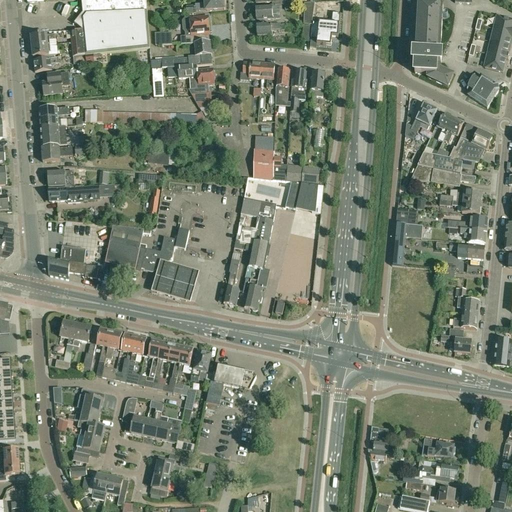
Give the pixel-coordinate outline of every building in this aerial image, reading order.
[(147,12),(146,0),(81,0),(84,30),(83,32),(84,44),(86,56),(93,55),(93,56),(150,50),(147,12)] [(204,0),(205,5),(195,5),(195,8),(186,8),(186,15),(195,15),(194,13),(206,12),(206,11),(224,10),(223,4),(225,4),(224,0),(204,0)] [(440,55),(443,4),(440,4),(440,0),(419,0),(416,53),(414,53),(414,63),(415,63),(415,75),(428,75),(427,79),(448,88),(453,76),(440,70),(440,65),(441,65),(441,55),(440,55)] [(280,19),(280,11),(279,8),(282,8),(282,5),(272,6),(265,6),(265,8),(256,9),(257,21),(280,19)] [(312,23),(315,5),(305,5),(304,25),(312,26),(312,23)] [(312,23),(311,40),(317,40),(317,45),(331,47),(332,37),(338,38),(340,15),(332,14),(331,25),(312,23)] [(198,36),(210,35),(208,17),(184,20),(182,22),(183,31),(185,33),(186,37),(181,38),(182,45),(195,44),(199,44),(198,36)] [(511,34),(511,20),(497,17),(493,30),(511,34)] [(271,32),(282,32),(285,31),(284,25),(281,25),(281,24),(257,26),(258,37),(272,36),(271,32)] [(304,26),(302,41),(310,42),(312,27),(304,26)] [(511,48),(511,42),(511,34),(493,30),(490,43),(511,48)] [(72,45),(84,44),(83,32),(71,33),(72,45)] [(155,34),(156,46),(172,45),(171,33),(155,34)] [(31,38),(32,48),(50,46),(56,46),(55,35),(31,38)] [(188,57),(189,59),(178,60),(178,58),(156,59),(156,69),(178,68),(189,67),(197,67),(213,65),(213,64),(211,43),(199,44),(195,44),(196,56),(188,57)] [(508,61),(509,56),(511,48),(490,43),(487,55),(508,61)] [(73,58),(86,56),(84,44),(72,45),(73,58)] [(32,48),(33,58),(49,57),(49,54),(51,54),(50,46),(32,48)] [(94,63),(93,56),(93,55),(86,56),(73,58),(74,66),(86,64),(94,63)] [(484,68),(485,69),(485,70),(503,74),(506,61),(508,61),(487,55),(484,68)] [(34,62),(35,73),(52,71),(51,65),(59,64),(59,59),(34,62)] [(261,81),(262,65),(244,63),(243,74),(242,74),(241,81),(249,82),(249,80),(261,81)] [(273,90),(275,66),(262,65),(261,81),(269,81),(268,90),(273,90)] [(198,79),(198,71),(197,67),(189,67),(178,68),(168,69),(168,78),(179,77),(179,80),(190,79),(191,87),(196,86),(195,79),(198,79)] [(196,86),(196,90),(189,91),(192,96),(208,95),(208,86),(214,85),(214,81),(216,79),(215,75),(213,74),(213,70),(198,71),(198,79),(195,79),(196,86)] [(275,103),(288,104),(289,89),(288,88),(290,73),(287,72),(287,71),(283,71),(282,72),(278,71),(278,74),(277,74),(276,81),(277,81),(277,87),(276,87),(275,103)] [(305,82),(306,74),(296,73),(295,83),(293,83),(291,111),(297,112),(299,99),(306,100),(307,82),(305,82)] [(45,97),(63,95),(62,87),(70,87),(69,74),(48,76),(49,84),(43,84),(45,97)] [(310,90),(309,103),(316,104),(316,98),(323,99),(323,93),(324,93),(325,76),(312,75),(311,84),(309,83),(308,90),(310,90)] [(487,110),(493,101),(499,92),(498,87),(481,76),(478,81),(474,79),(475,77),(474,78),(472,79),(471,81),(470,82),(470,84),(469,85),(468,88),(467,90),(467,92),(468,92),(468,90),(471,92),(468,96),(487,110)] [(162,85),(153,85),(154,94),(163,93),(162,85)] [(429,127),(430,128),(437,112),(436,112),(435,110),(432,108),(431,109),(425,107),(420,116),(419,115),(413,126),(407,124),(405,137),(413,141),(416,134),(417,134),(420,128),(427,131),(429,127)] [(66,120),(65,115),(69,115),(68,108),(39,111),(40,121),(57,119),(58,120),(61,120),(66,120)] [(197,126),(209,126),(201,113),(197,115),(197,126)] [(444,141),(454,120),(450,118),(451,117),(445,114),(445,116),(444,115),(437,128),(442,130),(437,140),(442,143),(443,141),(444,141)] [(61,125),(61,120),(58,120),(57,119),(40,121),(41,130),(58,128),(58,125),(61,125)] [(454,120),(444,141),(448,143),(452,135),(457,137),(463,125),(462,124),(463,123),(458,120),(457,122),(454,120)] [(473,146),(483,151),(487,152),(493,139),(479,133),(480,131),(468,125),(461,140),(467,143),(471,135),(477,138),(473,145),(473,146)] [(68,136),(66,136),(66,127),(58,128),(41,130),(42,148),(67,146),(67,140),(68,140),(68,136)] [(322,147),(324,132),(316,131),(314,146),(322,147)] [(256,139),(254,179),(274,182),(275,158),(275,140),(256,139)] [(473,145),(467,143),(461,140),(456,150),(455,149),(450,159),(463,162),(477,164),(483,151),(473,146),(473,145)] [(42,150),(43,164),(61,163),(60,158),(73,157),(73,148),(42,150)] [(85,148),(75,148),(75,157),(85,156),(85,148)] [(440,150),(439,151),(438,153),(437,156),(449,159),(450,156),(451,155),(440,150)] [(175,157),(149,154),(147,165),(174,168),(175,157)] [(435,156),(430,155),(423,154),(418,167),(461,176),(462,170),(476,172),(477,164),(463,162),(450,159),(435,156)] [(288,167),(282,166),(282,158),(275,158),(274,182),(287,183),(288,167)] [(476,178),(461,176),(418,167),(412,181),(460,189),(461,182),(475,185),(476,178)] [(303,168),(301,185),(318,187),(320,170),(303,168)] [(74,178),(73,178),(73,172),(49,174),(49,180),(47,182),(47,185),(49,186),(49,188),(66,187),(66,189),(74,188),(74,178)] [(162,178),(139,176),(138,185),(161,184),(162,178)] [(296,211),(301,188),(292,186),(286,209),(296,211)] [(114,187),(99,188),(99,199),(114,198),(114,187)] [(50,203),(66,203),(68,204),(80,203),(81,202),(81,200),(84,199),(84,201),(99,201),(99,188),(77,189),(65,189),(66,190),(50,191),(50,196),(48,196),(49,202),(50,202),(50,203)] [(160,192),(154,191),(150,214),(156,215),(160,192)] [(458,203),(482,205),(483,194),(459,192),(458,203)] [(458,203),(454,203),(441,201),(440,207),(453,208),(453,207),(463,208),(463,215),(481,216),(482,205),(458,203)] [(273,222),(276,207),(261,204),(258,219),(252,247),(251,253),(248,268),(264,271),(273,222)] [(396,225),(408,226),(409,212),(397,211),(396,225)] [(488,221),(478,220),(472,219),(471,225),(449,222),(449,229),(450,229),(458,230),(461,230),(486,233),(488,221)] [(406,226),(396,225),(394,245),(395,245),(404,246),(405,239),(406,226)] [(406,226),(405,239),(421,241),(422,227),(406,226)] [(177,241),(165,239),(162,253),(147,249),(146,252),(140,251),(145,231),(114,228),(110,244),(105,264),(141,272),(142,271),(152,273),(173,260),(177,241)] [(0,243),(0,259),(6,261),(13,252),(13,232),(7,230),(7,231),(5,230),(2,244),(0,243)] [(485,245),(486,233),(461,230),(461,235),(465,235),(464,239),(470,240),(469,244),(485,245)] [(179,231),(175,249),(180,250),(185,251),(189,233),(185,232),(179,231)] [(246,246),(236,244),(234,249),(245,252),(246,246)] [(459,246),(451,245),(451,246),(451,251),(451,252),(459,253),(458,259),(484,261),(485,248),(475,247),(459,246)] [(49,260),(50,278),(69,282),(69,274),(84,276),(84,284),(93,286),(97,252),(62,248),(61,262),(49,260)] [(154,278),(151,290),(190,300),(193,288),(198,269),(159,259),(154,278)] [(234,291),(237,278),(240,263),(232,261),(230,272),(231,272),(224,305),(229,306),(230,308),(233,308),(234,307),(236,308),(239,292),(234,291)] [(257,286),(258,282),(246,280),(243,295),(247,296),(245,309),(252,311),(253,312),(256,313),(258,312),(259,305),(260,304),(262,298),(261,297),(263,287),(257,286)] [(480,304),(470,303),(465,302),(466,291),(460,290),(459,298),(458,298),(457,309),(463,310),(462,315),(478,317),(480,304)] [(285,305),(278,303),(275,314),(282,315),(285,305)] [(10,321),(13,308),(0,305),(0,335),(9,335),(9,323),(8,323),(9,321),(10,321)] [(477,330),(478,317),(462,315),(462,321),(454,320),(454,328),(477,330)] [(73,348),(78,326),(64,323),(61,339),(69,340),(67,347),(73,348)] [(88,345),(92,329),(78,326),(73,348),(79,349),(80,343),(88,345)] [(464,332),(450,331),(450,338),(463,339),(464,332)] [(105,364),(112,334),(101,332),(98,348),(103,349),(97,377),(102,379),(104,368),(105,364)] [(119,352),(122,336),(112,334),(106,360),(112,361),(114,351),(119,352)] [(131,362),(136,339),(126,337),(122,353),(128,354),(127,361),(131,362)] [(143,357),(146,341),(136,339),(131,362),(129,372),(126,384),(131,385),(134,373),(133,373),(135,363),(136,363),(137,356),(143,357)] [(472,342),(456,341),(455,355),(471,356),(472,342)] [(495,354),(511,355),(511,350),(511,344),(511,342),(496,341),(495,354)] [(152,390),(162,345),(152,343),(149,359),(154,360),(150,379),(141,377),(138,386),(152,390)] [(90,376),(93,361),(96,346),(91,345),(84,374),(90,376)] [(168,363),(172,347),(162,345),(152,390),(163,392),(164,386),(159,385),(161,379),(160,377),(163,362),(168,363)] [(64,363),(70,364),(73,348),(67,347),(64,363)] [(178,373),(183,349),(174,347),(170,364),(175,365),(172,378),(171,380),(169,387),(164,386),(163,392),(173,394),(175,389),(178,373)] [(193,351),(192,351),(193,349),(187,348),(186,350),(183,349),(178,373),(183,374),(185,366),(190,368),(193,351)] [(193,370),(191,382),(199,383),(199,381),(205,382),(211,357),(209,357),(209,355),(205,354),(203,355),(199,354),(195,371),(193,370)] [(511,360),(511,355),(495,354),(494,367),(510,369),(511,361),(511,360)] [(64,363),(57,361),(56,368),(69,371),(71,364),(70,364),(64,363)] [(0,362),(0,372),(10,372),(10,369),(9,367),(9,362),(0,362)] [(114,381),(117,371),(104,368),(102,379),(114,381)] [(224,387),(250,392),(251,390),(250,390),(256,378),(253,376),(253,375),(219,368),(215,384),(211,383),(207,404),(220,407),(224,387)] [(121,383),(126,384),(129,372),(124,370),(121,383)] [(10,377),(10,372),(0,372),(0,382),(10,382),(10,378),(10,377)] [(0,382),(0,393),(11,392),(11,388),(11,387),(10,382),(0,382)] [(187,398),(189,391),(189,388),(183,387),(182,391),(175,389),(173,394),(187,398)] [(104,396),(95,394),(82,391),(78,409),(84,411),(100,414),(104,396)] [(189,391),(187,398),(185,410),(192,412),(197,392),(189,391)] [(0,403),(12,402),(12,398),(11,397),(11,392),(0,393),(0,403)] [(0,413),(12,412),(12,409),(12,407),(12,402),(0,403),(0,413)] [(155,414),(156,414),(154,423),(147,422),(144,437),(156,440),(159,425),(161,418),(163,411),(156,409),(155,414)] [(97,427),(97,426),(100,414),(84,411),(82,418),(76,416),(70,416),(69,420),(80,423),(81,423),(81,424),(89,425),(97,427)] [(186,411),(183,422),(187,423),(189,423),(191,418),(192,412),(186,411)] [(0,413),(0,423),(13,422),(13,418),(13,417),(12,412),(0,413)] [(135,415),(129,414),(125,413),(124,420),(128,421),(127,424),(133,425),(131,435),(144,437),(147,422),(134,419),(135,415)] [(169,420),(161,418),(159,425),(156,440),(169,443),(170,440),(176,441),(179,429),(167,426),(169,420)] [(0,433),(14,432),(14,429),(13,427),(13,422),(0,423),(0,433)] [(59,423),(57,431),(66,433),(68,425),(59,423)] [(86,437),(102,441),(105,428),(97,426),(97,427),(89,425),(81,424),(81,423),(80,423),(78,428),(82,429),(80,436),(86,437)] [(373,428),(371,443),(374,443),(378,443),(379,430),(373,428)] [(14,437),(14,432),(0,433),(0,443),(14,443),(15,443),(14,438),(14,437)] [(102,441),(86,437),(80,436),(76,454),(75,454),(74,461),(88,465),(90,457),(89,457),(90,452),(99,454),(102,441)] [(455,449),(454,449),(454,448),(441,446),(441,444),(425,441),(425,446),(427,451),(426,458),(436,459),(436,460),(444,461),(444,459),(452,460),(453,455),(454,455),(455,449)] [(374,443),(373,453),(387,455),(388,445),(378,443),(374,443)] [(3,464),(18,463),(17,451),(2,452),(3,464)] [(386,464),(387,455),(373,453),(372,462),(386,464)] [(182,458),(180,466),(192,469),(194,461),(182,458)] [(175,462),(169,460),(167,466),(158,464),(157,470),(155,477),(171,480),(172,476),(178,478),(180,469),(174,468),(175,462)] [(0,482),(4,482),(4,477),(19,476),(18,463),(3,464),(3,470),(0,470),(0,482)] [(459,469),(459,468),(443,466),(442,471),(424,468),(423,478),(449,482),(450,480),(457,481),(458,476),(459,474),(460,471),(459,469)] [(70,470),(71,477),(86,476),(86,468),(70,470)] [(107,495),(110,479),(98,476),(96,486),(90,484),(88,495),(93,496),(93,500),(105,502),(107,495)] [(167,499),(171,480),(155,477),(153,490),(162,492),(160,498),(167,499)] [(407,483),(410,484),(422,485),(423,479),(405,477),(404,483),(407,483)] [(124,504),(126,499),(127,493),(121,491),(123,482),(110,479),(107,495),(120,498),(118,506),(124,507),(124,504)] [(454,505),(455,492),(441,490),(441,495),(437,495),(436,502),(440,503),(454,505)] [(258,497),(247,500),(247,507),(248,507),(248,508),(259,508),(258,497)] [(428,511),(430,504),(403,498),(401,509),(414,511),(428,511)] [(500,511),(504,511),(505,510),(506,506),(493,503),(491,510),(500,511)]
